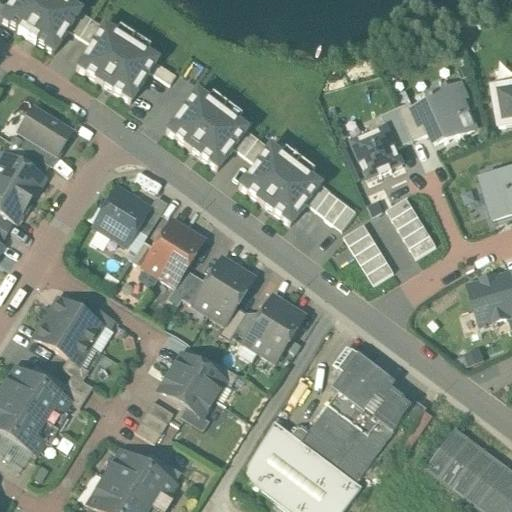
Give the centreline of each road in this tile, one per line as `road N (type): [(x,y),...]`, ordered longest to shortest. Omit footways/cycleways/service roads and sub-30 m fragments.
road 1 (residential): [(120,134),(372,321)]
road 2 (residential): [(35,263),(149,335),(152,352),(115,408)]
road 3 (residential): [(372,321),(511,435)]
road 4 (residential): [(372,321),(464,260),(511,242)]
road 5 (residential): [(35,263),(120,134)]
road 6 (residential): [(0,58),(120,134)]
road 7 (residential): [(49,511),(115,408)]
